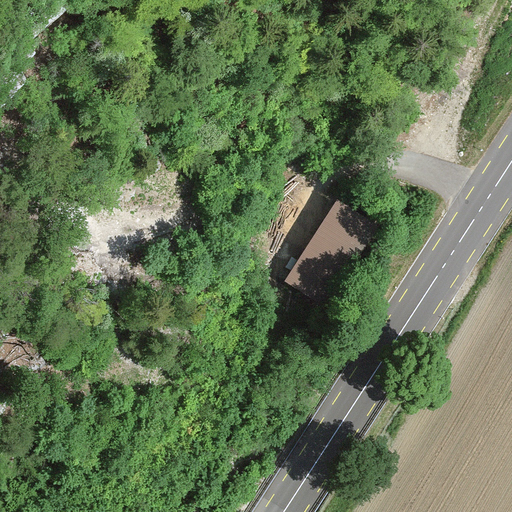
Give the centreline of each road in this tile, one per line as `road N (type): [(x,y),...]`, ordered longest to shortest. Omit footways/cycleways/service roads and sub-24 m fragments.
road 1 (track): [(158,511),(216,447),(253,381),(285,254),(330,175),(388,166)]
road 2 (primary): [(511,176),(288,511)]
road 3 (track): [(495,0),(451,89),(427,174)]
